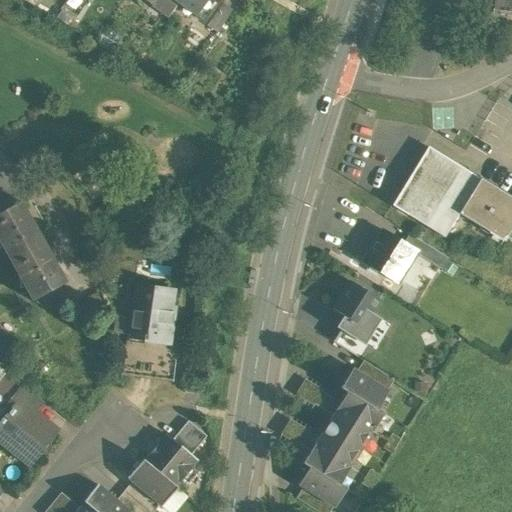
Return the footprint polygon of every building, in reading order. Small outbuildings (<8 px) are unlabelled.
[(176,4),(171,0),(154,0),(150,5),(167,17),(176,4)] [(178,0),(176,4),(202,23),(217,2),(214,0),(178,0)] [(511,0),(493,0),(492,10),(511,13),(511,0)] [(221,5),(206,26),(217,34),(230,12),(221,5)] [(478,179),(426,145),(390,204),(442,236),(457,212),(478,179)] [(511,222),(511,199),(478,179),(457,212),(501,239),(506,232),(511,222)] [(17,203),(0,212),(0,242),(10,260),(40,244),(17,203)] [(414,250),(381,229),(361,260),(394,281),(414,250)] [(40,244),(10,260),(32,300),(62,284),(40,244)] [(424,255),(443,267),(449,256),(430,245),(424,255)] [(377,300),(348,281),(332,308),(343,315),(360,326),(377,300)] [(171,292),(133,288),(127,337),(127,338),(141,340),(141,342),(167,345),(168,343),(172,309),(169,308),(171,292)] [(343,315),(336,326),(353,337),(360,326),(343,315)] [(0,326),(0,348),(4,351),(14,335),(0,326)] [(167,345),(141,342),(141,340),(127,338),(127,337),(123,336),(119,374),(172,381),(177,344),(168,343),(167,345)] [(392,380),(362,362),(356,372),(386,390),(392,380)] [(356,372),(352,369),(340,389),(346,393),(347,392),(376,410),(376,409),(387,391),(386,390),(356,372)] [(323,391),(305,379),(295,395),(313,407),(314,405),(322,393),(323,391)] [(200,385),(185,383),(184,393),(199,395),(200,385)] [(41,401),(20,385),(8,401),(14,405),(18,400),(32,412),(41,401)] [(376,410),(347,392),(346,393),(340,404),(336,410),(371,432),(383,413),(376,409),(376,410)] [(340,404),(322,393),(314,405),(332,416),(336,410),(340,404)] [(14,405),(2,421),(0,419),(0,443),(28,466),(53,434),(29,415),(32,412),(18,400),(14,405)] [(371,432),(336,410),(332,416),(325,428),(360,450),(371,432)] [(308,431),(289,420),(280,435),(298,447),(299,445),(307,433),(308,431)] [(187,421),(172,440),(190,455),(206,437),(187,421)] [(360,450),(325,428),(317,439),(314,445),(349,468),(360,450)] [(317,439),(307,433),(299,445),(310,451),(314,445),(317,439)] [(172,440),(165,434),(143,461),(175,488),(197,461),(190,455),(172,440)] [(400,440),(391,435),(382,449),(391,454),(400,440)] [(349,468),(314,445),(310,451),(302,464),(309,468),(309,467),(338,485),(339,484),(349,468)] [(142,460),(126,479),(131,483),(158,505),(160,507),(176,488),(175,488),(143,461),(142,460)] [(338,485),(309,467),(309,468),(298,486),(332,508),(333,508),(345,489),(339,484),(338,485)] [(369,470),(360,484),(369,489),(377,475),(369,470)] [(153,511),(158,505),(131,483),(123,492),(147,511),(153,511)] [(129,511),(116,501),(97,485),(82,502),(83,503),(94,511),(129,511)] [(329,511),(332,508),(302,489),(295,499),(316,511),(329,511)] [(147,511),(123,492),(116,501),(129,511),(147,511)] [(75,511),(79,508),(60,493),(51,503),(61,511),(75,511)] [(61,511),(51,503),(44,511),(61,511)] [(94,511),(83,503),(79,508),(75,511),(94,511)]
